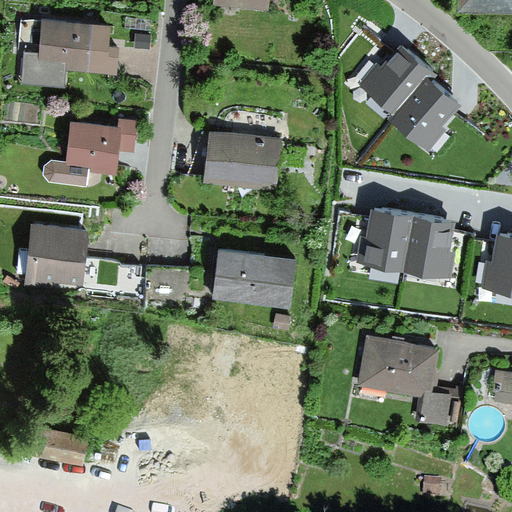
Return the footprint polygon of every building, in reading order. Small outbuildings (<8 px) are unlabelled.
[(215,0),(215,5),(271,11),(271,0),(215,0)] [(511,0),(459,0),(459,12),(511,12),(511,0)] [(68,70),(117,75),(120,46),(110,45),(112,24),(42,19),(39,51),(24,50),(21,84),(66,88),(68,70)] [(432,68),(402,43),(383,67),(378,63),(360,85),(394,113),(428,73),(432,68)] [(464,103),(428,73),(394,113),(391,118),(430,150),(448,129),(445,126),(464,103)] [(90,172),(117,175),(120,150),(135,152),(138,121),(120,119),(119,126),(71,121),(67,161),(52,160),(45,165),(44,175),(50,182),(88,186),(90,172)] [(205,182),(278,190),(283,138),(211,131),(205,182)] [(416,213),(373,207),(368,237),(362,236),(358,262),(406,271),(416,213)] [(457,220),(416,213),(406,271),(453,278),(457,252),(452,251),(457,220)] [(56,282),(85,285),(91,229),(32,222),(25,286),(55,289),(56,282)] [(511,233),(499,232),(493,262),(487,261),(483,287),(511,292),(511,233)] [(213,298),(292,308),(298,259),(219,249),(213,298)] [(453,395),(434,391),(442,348),(368,336),(360,386),(421,396),(416,421),(448,426),(453,395)] [(273,373),(177,353),(168,400),(263,419),(273,373)] [(511,372),(497,370),(494,392),(496,392),(495,402),(511,404),(511,372)] [(84,465),(89,436),(39,427),(34,455),(84,465)]
